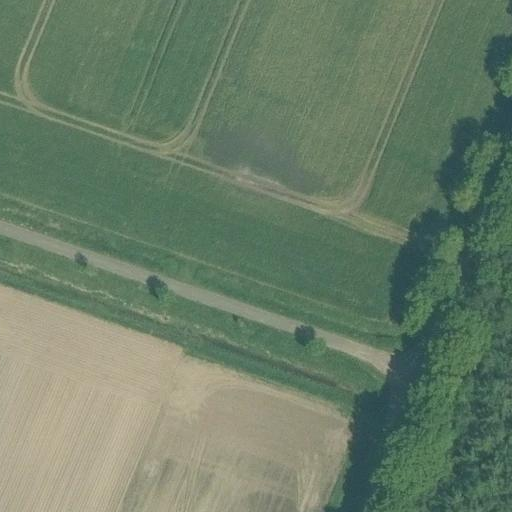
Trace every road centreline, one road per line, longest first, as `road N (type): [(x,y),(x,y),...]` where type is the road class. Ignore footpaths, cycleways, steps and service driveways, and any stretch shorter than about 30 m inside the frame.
road 1 (unclassified): [(392,378),(0,242)]
road 2 (unclassified): [(392,378),(511,87)]
road 3 (unclassified): [(338,511),(392,378)]
